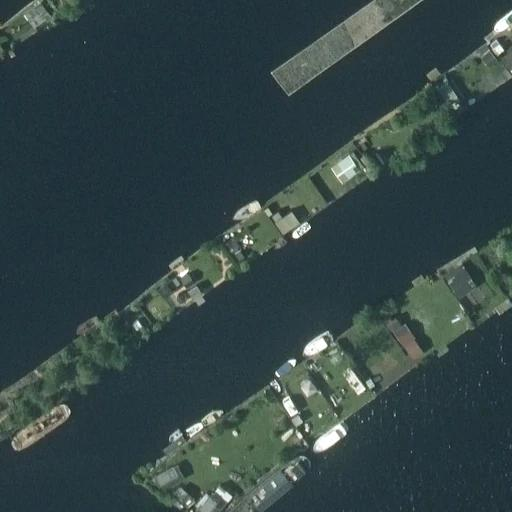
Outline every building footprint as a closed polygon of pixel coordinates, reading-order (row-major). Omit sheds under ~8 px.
[(40,2),(25,12),(31,20),(37,17),(40,22),(50,15),(40,2)] [(490,51),(484,56),(491,64),(497,59),(490,51)] [(511,52),(511,51),(502,57),(511,72),(511,52)] [(447,81),(437,88),(444,98),(454,92),(447,81)] [(352,152),(339,161),(350,175),(363,166),(352,152)] [(268,206),(263,209),(268,216),(272,213),(268,206)] [(292,209),(274,221),(283,233),(300,222),(292,209)] [(278,210),(271,215),(275,221),(282,216),(278,210)] [(232,239),(224,244),(229,251),(238,245),(232,239)] [(238,249),(231,253),(237,260),(243,256),(238,249)] [(459,266),(445,275),(458,296),(472,287),(459,266)] [(188,273),(181,278),(186,286),(193,282),(188,273)] [(197,285),(189,290),(194,298),(201,293),(197,285)] [(389,317),(385,320),(393,330),(401,325),(395,317),(392,320),(389,317)] [(405,323),(394,331),(404,344),(414,336),(405,323)] [(414,338),(404,345),(413,357),(423,351),(414,338)] [(338,353),(331,359),(335,364),(342,358),(338,353)] [(78,355),(64,364),(71,375),(85,365),(78,355)] [(298,413),(291,418),(296,425),(303,420),(298,413)] [(170,467),(156,475),(164,488),(178,481),(170,467)] [(181,487),(174,495),(187,506),(194,498),(181,487)] [(211,496),(201,508),(205,511),(216,511),(222,505),(211,496)]
